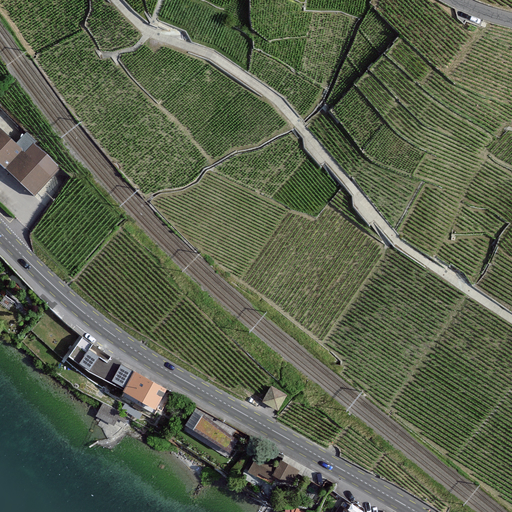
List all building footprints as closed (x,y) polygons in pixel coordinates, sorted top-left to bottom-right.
[(17,146),(0,130),(0,160),(35,194),(59,168),(25,136),(17,146)] [(78,346),(76,354),(86,357),(88,348),(78,346)] [(165,389),(134,373),(124,392),(156,408),(165,389)] [(286,396),(272,388),(264,401),(278,409),(286,396)] [(103,404),(97,416),(122,429),(128,418),(103,404)] [(196,407),(186,423),(230,452),(237,438),(196,407)] [(297,470),(282,461),(278,468),(260,457),(252,470),(271,482),(275,476),(289,484),(297,470)] [(361,511),(345,501),(337,511),(361,511)]
